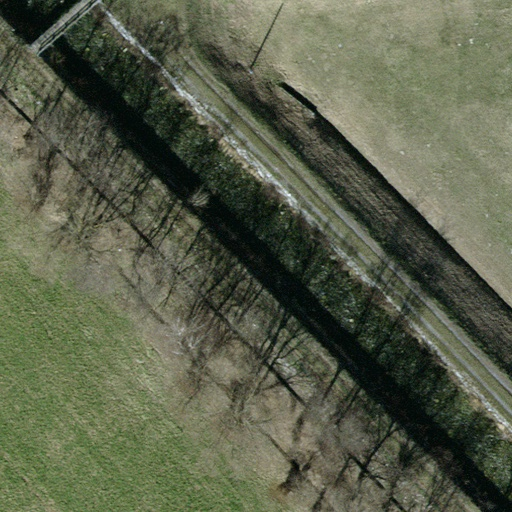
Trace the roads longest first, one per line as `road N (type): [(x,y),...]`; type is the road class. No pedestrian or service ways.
road 1 (track): [(0,77),(151,249),(409,511)]
road 2 (track): [(511,407),(210,99),(178,31),(181,0)]
